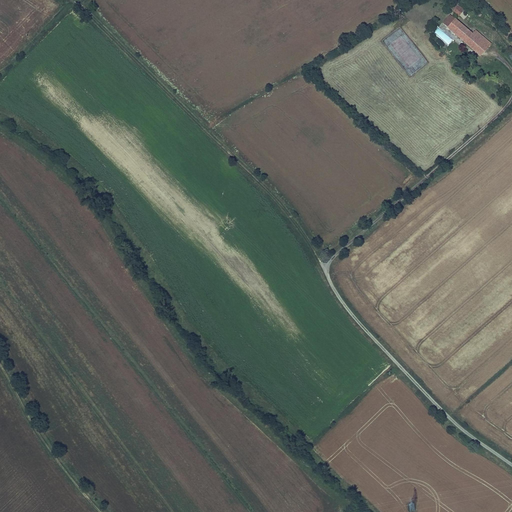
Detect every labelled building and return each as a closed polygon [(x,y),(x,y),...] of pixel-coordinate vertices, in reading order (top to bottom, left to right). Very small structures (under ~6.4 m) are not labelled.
[(464,10),(457,4),(452,9),(459,15),(464,10)] [(447,28),(457,36),(460,32),(471,42),(468,45),(476,52),(483,42),(489,47),(493,42),(476,29),(473,33),(456,18),(455,19),(450,14),(443,23),(448,27),(447,28)] [(438,27),(433,34),(448,46),(453,39),(438,27)] [(460,32),(457,36),(468,45),(471,42),(460,32)] [(483,42),(476,52),(481,56),(489,47),(483,42)]
